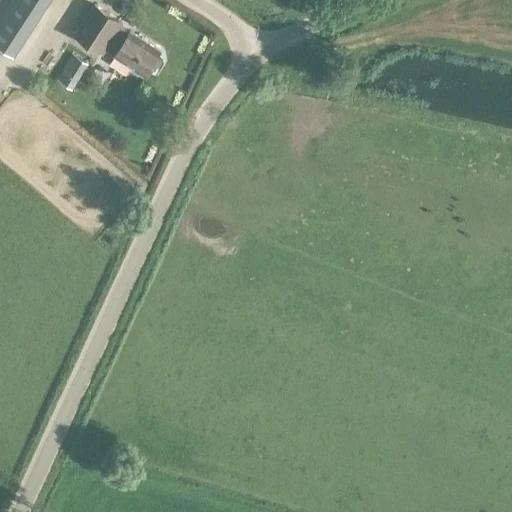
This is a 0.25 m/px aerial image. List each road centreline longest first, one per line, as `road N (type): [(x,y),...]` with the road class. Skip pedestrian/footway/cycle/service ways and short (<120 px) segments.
road 1 (unclassified): [(18,511),(196,136),(256,46)]
road 2 (unclassified): [(367,0),(256,46)]
